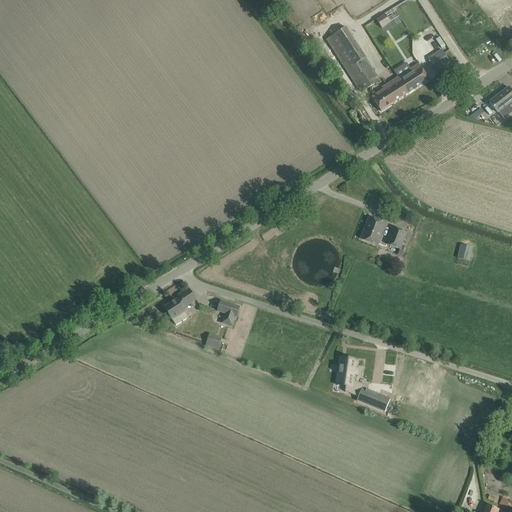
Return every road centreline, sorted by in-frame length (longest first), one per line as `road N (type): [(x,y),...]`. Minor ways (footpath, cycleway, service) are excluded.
road 1 (unclassified): [(0,381),(511,66)]
road 2 (unknown): [(174,274),(197,294),(511,390)]
